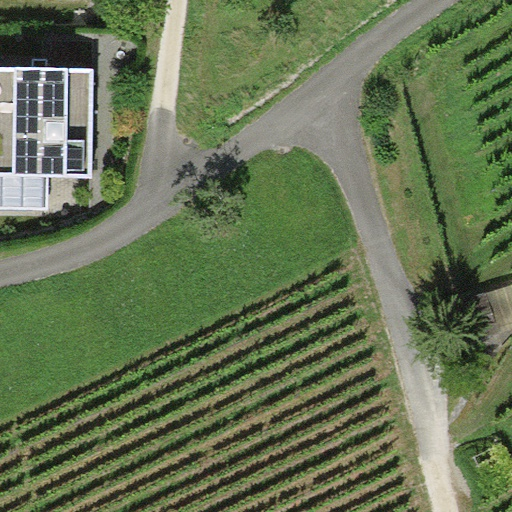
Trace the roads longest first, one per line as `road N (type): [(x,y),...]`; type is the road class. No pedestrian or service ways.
road 1 (track): [(175,0),(176,164),(447,0)]
road 2 (track): [(331,75),(443,511)]
road 3 (residential): [(176,164),(78,242),(0,266)]
